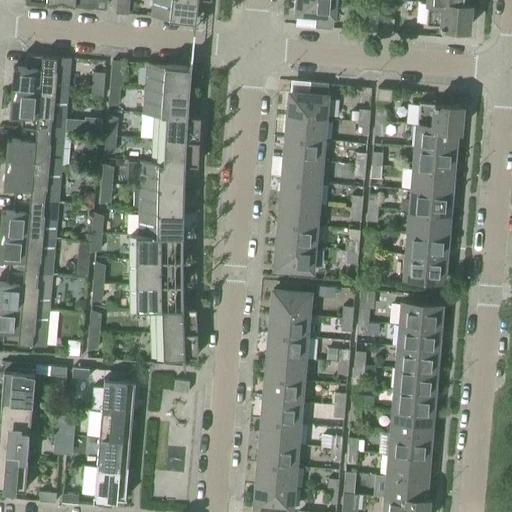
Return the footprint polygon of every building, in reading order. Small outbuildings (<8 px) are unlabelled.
[(128,0),(116,0),(116,13),(128,14),(128,0)] [(195,21),(196,0),(152,0),(151,16),(195,21)] [(331,27),(333,0),(297,0),(296,12),(317,14),(316,26),(331,27)] [(378,9),(378,0),(368,0),(368,8),(378,9)] [(470,4),(466,4),(466,5),(428,2),(426,25),(468,28),(470,4)] [(382,32),(392,33),(393,19),(383,18),(382,32)] [(13,65),(16,90),(67,94),(70,58),(26,54),(25,66),(13,65)] [(109,85),(119,86),(121,87),(124,61),(112,60),(109,85)] [(146,63),(144,88),(188,91),(190,67),(146,63)] [(105,72),(93,71),(91,95),(103,96),(105,72)] [(290,92),(288,115),(324,118),(327,83),(311,82),(310,94),(290,92)] [(118,104),(119,86),(109,85),(108,105),(118,104)] [(187,115),(188,91),(144,88),(143,114),(154,114),(187,116),(187,115)] [(376,100),(390,101),(391,89),(377,88),(376,100)] [(64,130),(67,94),(16,90),(9,114),(21,115),(20,126),(64,130)] [(419,102),(417,125),(455,128),(455,129),(459,130),(461,106),(419,102)] [(376,108),(375,121),(385,122),(386,109),(376,108)] [(359,109),(358,121),(368,122),(369,110),(359,109)] [(107,114),(105,134),(115,135),(117,117),(107,114)] [(200,116),(187,115),(187,116),(154,114),(152,138),(193,140),(194,133),(199,133),(200,116)] [(322,140),(324,118),(288,115),(286,136),(322,140)] [(367,134),(368,122),(358,121),(357,133),(367,134)] [(383,135),(385,122),(375,121),(373,134),(383,135)] [(453,150),(455,129),(455,128),(417,125),(415,146),(453,150)] [(61,166),(64,130),(20,126),(19,137),(6,136),(10,162),(61,166)] [(114,152),(115,135),(105,134),(104,154),(114,152)] [(320,161),(322,140),(286,136),(284,158),(320,161)] [(193,147),(193,140),(152,138),(151,161),(151,162),(184,164),(197,165),(198,147),(193,147)] [(452,171),(453,150),(415,146),(413,168),(452,171)] [(372,151),(371,164),(381,165),(382,152),(372,151)] [(356,152),(355,164),(365,165),(366,153),(356,152)] [(318,183),(320,161),(284,158),(282,179),(318,183)] [(183,188),(184,164),(151,162),(151,161),(140,161),(139,186),(183,188)] [(58,202),(61,166),(10,162),(2,186),(15,187),(14,198),(58,202)] [(103,163),(101,183),(111,184),(113,167),(104,164),(104,163),(103,163)] [(364,177),(365,165),(355,164),(353,176),(364,177)] [(380,178),(381,165),(371,164),(370,177),(380,178)] [(450,193),(452,171),(413,168),(412,189),(450,193)] [(316,204),(318,183),(282,179),(280,201),(316,204)] [(110,201),(111,184),(101,183),(99,203),(110,201)] [(182,212),(183,188),(139,186),(138,211),(182,212)] [(448,214),(450,193),(412,189),(410,211),(448,214)] [(368,194),(367,207),(377,208),(378,195),(368,194)] [(352,195),(351,207),(361,208),(362,196),(352,195)] [(55,238),(58,202),(14,198),(13,209),(0,208),(4,233),(55,238)] [(314,226),(316,204),(280,201),(278,223),(314,226)] [(360,220),(361,208),(351,207),(350,219),(360,220)] [(376,221),(377,208),(367,207),(366,220),(376,221)] [(182,236),(182,212),(138,211),(138,234),(138,235),(182,236)] [(446,236),(448,214),(410,211),(408,232),(446,236)] [(102,215),(93,212),(91,232),(100,233),(102,215)] [(313,247),(314,226),(278,223),(277,244),(313,247)] [(98,250),(100,233),(91,232),(89,251),(95,250),(98,250)] [(444,257),(446,236),(408,232),(406,254),(444,257)] [(52,274),(55,238),(4,233),(0,245),(0,257),(9,258),(8,270),(52,274)] [(182,239),(182,236),(138,235),(138,234),(129,234),(129,260),(182,260),(182,253),(172,250),(176,236),(181,236),(181,239),(182,239)] [(348,238),(347,250),(357,251),(358,239),(348,238)] [(365,238),(364,250),(374,251),(375,238),(365,238)] [(311,270),(313,247),(277,244),(275,267),(311,270)] [(356,263),(357,251),(347,250),(346,262),(356,263)] [(372,264),(374,251),(364,250),(362,263),(372,264)] [(442,280),(444,257),(406,254),(404,277),(442,280)] [(182,263),(182,260),(129,260),(129,284),(182,284),(182,277),(172,274),(176,260),(181,260),(181,263),(182,263)] [(94,261),(93,281),(103,282),(104,265),(94,261)] [(0,305),(49,310),(52,274),(8,270),(7,281),(0,280),(0,305)] [(101,299),(103,282),(93,281),(91,301),(92,301),(101,299)] [(182,287),(182,284),(129,284),(129,309),(150,309),(150,308),(182,308),(182,307),(182,301),(173,299),(176,284),(181,284),(181,286),(182,287)] [(273,289),(271,312),(307,315),(309,292),(273,289)] [(402,301),(400,324),(438,327),(440,305),(402,301)] [(46,346),(49,310),(0,305),(0,329),(2,330),(1,342),(46,346)] [(342,306),(341,318),(352,319),(353,307),(342,306)] [(196,307),(182,307),(182,308),(150,308),(150,309),(150,333),(191,331),(191,324),(196,324),(196,307)] [(359,308),(358,320),(368,321),(369,308),(359,308)] [(90,310),(89,330),(99,330),(100,313),(90,310)] [(305,336),(307,315),(271,312),(269,333),(305,336)] [(351,331),(352,319),(341,318),(340,330),(351,331)] [(366,334),(368,321),(358,320),(356,333),(366,334)] [(436,349),(438,327),(400,324),(398,346),(436,349)] [(97,348),(99,330),(89,330),(87,349),(97,348)] [(192,338),(191,331),(150,333),(151,358),(183,356),(183,366),(184,366),(184,356),(197,356),(197,338),(192,338)] [(303,358),(305,336),(269,333),(267,355),(303,358)] [(434,370),(436,349),(398,346),(396,367),(434,370)] [(339,349),(338,361),(348,362),(349,350),(339,349)] [(355,351),(354,364),(364,364),(365,352),(355,351)] [(301,379),(303,358),(267,355),(265,376),(301,379)] [(347,374),(348,362),(338,361),(337,373),(347,374)] [(363,377),(364,364),(354,364),(353,376),(363,377)] [(66,366),(50,365),(49,374),(66,376),(66,366)] [(89,368),(72,367),(72,376),(88,378),(89,368)] [(433,392),(434,370),(396,367),(395,389),(433,392)] [(3,370),(0,400),(31,403),(34,373),(30,373),(30,369),(18,368),(18,371),(3,370)] [(94,386),(93,408),(101,408),(132,411),(134,381),(119,380),(120,377),(108,376),(108,379),(103,379),(103,387),(94,386)] [(299,401),(301,379),(265,376),(264,398),(299,401)] [(189,381),(174,379),(173,391),(188,392),(189,381)] [(431,413),(433,392),(395,389),(393,410),(431,413)] [(335,392),(334,404),(344,405),(345,393),(335,392)] [(351,394),(350,407),(360,407),(361,395),(351,394)] [(298,422),(299,401),(264,398),(262,419),(298,422)] [(0,428),(29,431),(31,403),(0,400),(0,403),(0,428)] [(343,417),(344,405),(334,404),(333,416),(343,417)] [(359,420),(360,407),(350,407),(349,419),(359,420)] [(129,440),(132,411),(101,408),(98,437),(129,440)] [(429,435),(431,413),(393,410),(391,432),(429,435)] [(64,434),(65,420),(56,419),(54,433),(64,434)] [(296,444),(298,422),(262,419),(260,441),(296,444)] [(74,421),(65,420),(64,434),(73,435),(74,421)] [(0,457),(26,460),(29,431),(0,428),(0,457)] [(429,435),(391,432),(389,453),(427,456),(429,435)] [(62,448),(64,434),(54,433),(53,448),(62,448)] [(72,449),(73,435),(64,434),(62,448),(72,449)] [(331,435),(330,447),(341,448),(342,436),(331,435)] [(127,469),(129,440),(98,437),(96,466),(127,469)] [(348,437),(346,450),(356,450),(358,438),(348,437)] [(294,465),(296,444),(260,441),(258,462),(294,465)] [(339,460),(341,448),(330,447),(329,459),(339,460)] [(355,463),(356,450),(346,450),(345,462),(355,463)] [(425,478),(427,456),(389,453),(387,475),(425,478)] [(24,488),(26,460),(0,457),(0,487),(25,490),(25,488),(24,488)] [(292,487),(294,465),(258,462),(256,484),(292,487)] [(125,497),(127,469),(96,466),(94,494),(93,494),(93,496),(125,498),(125,497)] [(423,499),(424,498),(425,478),(387,475),(385,496),(423,499)] [(328,478),(327,490),(337,491),(338,479),(328,478)] [(344,480),(343,493),(353,494),(354,481),(344,480)] [(289,511),(292,487),(256,484),(254,507),(274,508),(274,511),(289,511)] [(336,503),(337,491),(327,490),(326,502),(336,503)] [(39,500),(55,502),(56,492),(39,491),(39,500)] [(61,502),(77,504),(78,494),(62,493),(61,502)] [(353,494),(343,493),(341,511),(354,511),(356,494),(353,494)] [(426,511),(428,499),(424,498),(423,499),(385,496),(384,511),(426,511)]
